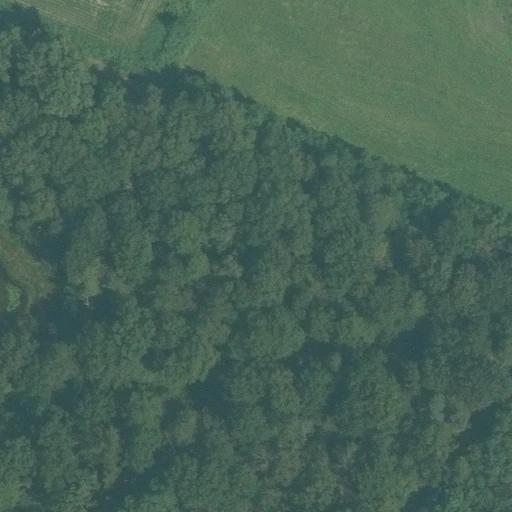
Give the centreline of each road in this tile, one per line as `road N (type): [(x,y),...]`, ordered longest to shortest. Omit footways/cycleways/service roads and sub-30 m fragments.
road 1 (track): [(511,305),(0,430)]
road 2 (track): [(405,511),(511,374)]
